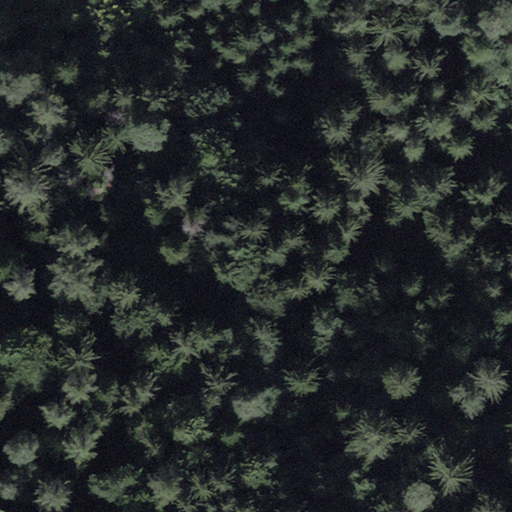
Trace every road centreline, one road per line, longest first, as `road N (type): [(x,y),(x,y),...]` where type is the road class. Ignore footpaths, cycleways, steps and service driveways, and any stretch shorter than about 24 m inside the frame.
road 1 (track): [(0,426),(60,367),(130,347),(196,309),(294,294),(349,266),(439,197),(479,142),(487,117),(484,73),(454,0)]
road 2 (track): [(511,398),(426,455),(376,511)]
